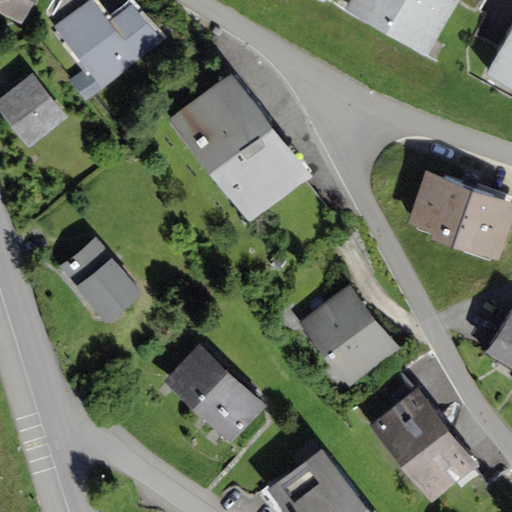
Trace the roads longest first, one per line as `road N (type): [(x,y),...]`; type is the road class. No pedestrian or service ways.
road 1 (residential): [(323,77),(330,138),(445,356),(511,445)]
road 2 (residential): [(323,77),(397,115),(511,153)]
road 3 (residential): [(206,511),(47,406)]
road 4 (residential): [(191,0),(323,77)]
road 5 (residential): [(0,262),(47,406)]
